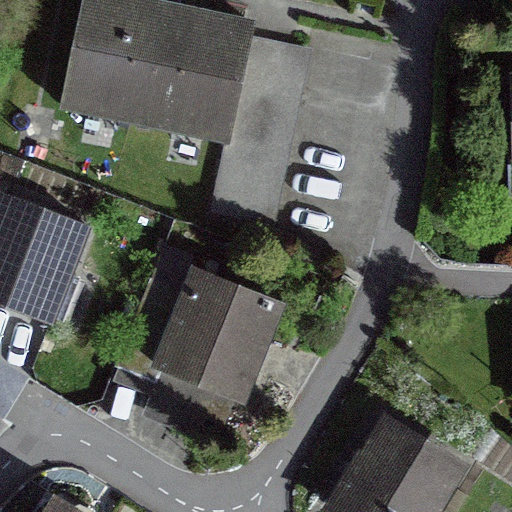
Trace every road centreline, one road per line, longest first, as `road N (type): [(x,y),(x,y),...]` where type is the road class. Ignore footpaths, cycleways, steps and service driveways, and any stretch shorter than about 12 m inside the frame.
road 1 (residential): [(418,0),(396,205),(375,283),(254,511)]
road 2 (residential): [(0,476),(42,448),(83,453),(194,511)]
